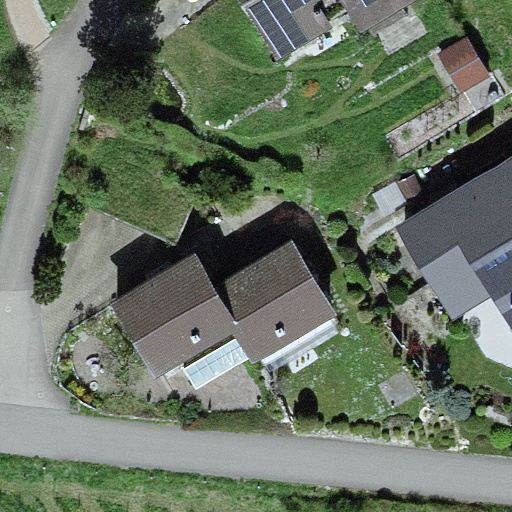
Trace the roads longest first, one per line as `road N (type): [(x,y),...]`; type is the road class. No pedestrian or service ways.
road 1 (residential): [(511,483),(0,432)]
road 2 (residential): [(112,0),(32,171),(0,372)]
